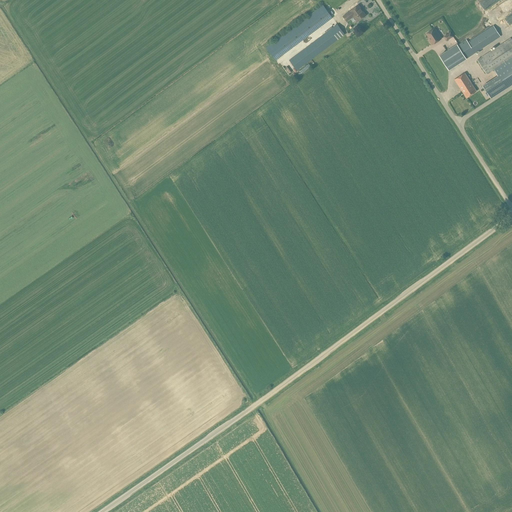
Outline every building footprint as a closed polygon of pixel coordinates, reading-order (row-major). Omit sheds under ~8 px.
[(484,0),(481,3),(486,10),(498,0),(484,0)] [(333,17),(323,5),(266,48),(275,60),(333,17)] [(366,15),(358,5),(343,16),(347,22),(354,16),(357,22),(366,15)] [(345,34),(337,24),(289,60),(297,70),(338,39),(340,41),(342,40),(341,38),(345,34)] [(459,46),(467,58),(501,37),(493,25),(468,42),(467,40),(459,46)] [(442,38),(435,27),(426,33),(429,37),(428,37),(432,44),(442,38)] [(453,36),(451,32),(444,36),(446,40),(453,36)] [(511,39),(511,37),(477,59),(487,74),(494,70),(497,75),(482,85),(491,99),(511,85),(511,39)] [(476,91),(465,73),(454,79),(466,98),(476,91)]
